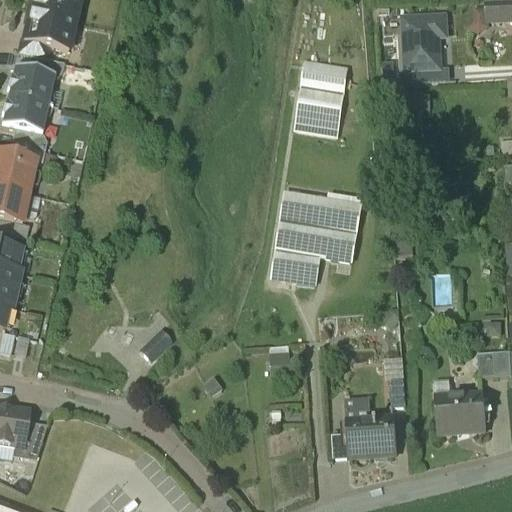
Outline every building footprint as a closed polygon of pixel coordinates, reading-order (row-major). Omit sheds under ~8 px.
[(32,0),(32,2),(34,3),(31,15),(74,25),(79,0),(32,0)] [(511,6),(486,8),(486,22),(487,26),(511,24),(511,6)] [(74,25),(31,15),(28,28),(27,28),(23,45),(22,46),(48,52),(67,56),(74,25)] [(445,21),(403,23),(405,74),(439,72),(437,40),(445,40),(445,21)] [(48,52),(22,46),(23,45),(21,45),(17,59),(30,61),(45,65),(48,52)] [(45,65),(30,61),(27,76),(54,82),(54,83),(55,84),(61,79),(63,69),(45,65)] [(346,72),(305,66),(296,126),(337,133),(346,72)] [(27,76),(13,73),(11,84),(9,83),(6,97),(8,97),(6,102),(46,111),(49,95),(51,96),(54,83),(54,82),(27,76)] [(46,111),(6,102),(5,108),(3,108),(0,121),(2,122),(0,132),(14,135),(41,141),(41,140),(44,128),(42,127),(46,111)] [(41,141),(14,135),(10,150),(13,150),(44,157),(46,147),(42,140),(41,140),(41,141)] [(44,157),(13,150),(10,162),(35,167),(41,169),(44,157)] [(10,162),(0,159),(0,193),(28,200),(35,167),(10,162)] [(28,200),(0,193),(0,224),(11,227),(21,229),(28,200)] [(360,208),(285,195),(271,280),(314,287),(319,260),(351,265),(360,208)] [(11,227),(0,224),(0,239),(8,241),(11,227)] [(21,229),(11,227),(8,241),(25,245),(28,231),(21,229)] [(0,333),(2,334),(6,313),(10,314),(18,278),(14,277),(19,257),(0,252),(0,333)] [(160,338),(141,356),(150,366),(169,348),(160,338)] [(271,350),(275,374),(294,370),(290,347),(271,350)] [(510,356),(492,358),(495,382),(511,381),(511,373),(510,356)] [(492,358),(477,360),(478,383),(495,382),(492,358)] [(403,387),(389,388),(391,415),(404,414),(403,387)] [(483,400),(435,404),(438,440),(457,439),(457,438),(485,436),(483,400)] [(27,416),(0,412),(0,448),(14,451),(22,452),(26,426),(27,416)] [(393,425),(346,428),(348,444),(347,444),(348,463),(395,460),(393,425)] [(47,430),(26,426),(22,452),(14,451),(12,460),(36,464),(47,430)]
